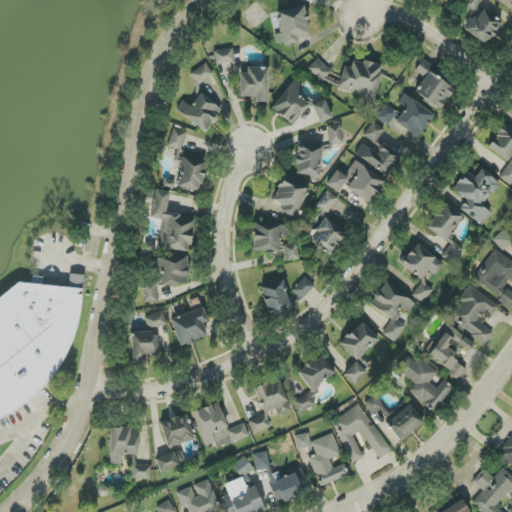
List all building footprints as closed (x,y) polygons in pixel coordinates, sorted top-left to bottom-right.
[(467,0),(463,8),(479,15),(481,10),(477,8),(481,0),(467,0)] [(278,11),(281,34),(274,35),(276,45),(298,42),(297,37),(309,35),(305,7),(278,11)] [(472,17),(464,32),(489,45),(501,21),(483,11),(478,20),(472,17)] [(214,51),(216,65),(235,62),(233,48),(214,51)] [(330,71),(317,59),(308,69),(321,81),(330,71)] [(353,59),(350,68),(344,67),(338,89),(374,99),(382,67),(353,59)] [(428,71),(432,66),(423,60),(415,72),(424,78),(414,93),(439,111),(454,89),(428,71)] [(188,75),(196,87),(214,75),(206,63),(188,75)] [(268,69),(240,69),(240,97),(256,98),(255,103),(267,103),(268,69)] [(303,86),(295,80),(272,108),(293,126),(310,105),(296,94),(303,86)] [(222,109),(199,94),(192,107),(182,101),(176,112),(207,132),(222,109)] [(398,103),(405,109),(395,122),(417,138),(434,115),(404,94),(398,103)] [(332,119),(325,100),(313,105),(319,123),(332,119)] [(388,126),(397,112),(385,105),(376,119),(388,126)] [(355,155),(387,176),(400,156),(377,141),(384,130),(372,122),(363,136),(375,145),(372,150),(362,144),(355,155)] [(343,144),(341,125),(327,126),(329,145),(343,144)] [(511,186),(511,184),(511,132),(502,125),(487,148),(509,162),(499,178),(511,186)] [(186,132),(172,129),(168,147),(176,149),(173,161),(182,163),(176,187),(199,192),(206,162),(181,156),(186,132)] [(294,174),(319,178),(323,147),(298,144),(294,174)] [(327,185),(340,194),(344,187),(369,204),(385,181),(355,161),(345,176),(336,170),(327,185)] [(482,226),(491,213),(482,207),(499,182),(480,170),(475,178),(466,172),(453,191),(466,200),(459,210),(482,226)] [(284,206),(281,211),(294,218),(309,188),(285,175),(272,200),(284,206)] [(163,186),(173,189),(175,182),(164,179),(163,186)] [(194,221),(179,219),(179,214),(166,213),(170,192),(154,190),(150,218),(162,220),(157,247),(189,252),(194,221)] [(327,214),(338,199),(327,191),(316,206),(327,214)] [(464,249),(448,237),(463,217),(444,203),(426,227),(450,245),(442,256),(453,265),(464,249)] [(309,242),(331,255),(346,232),(324,218),(309,242)] [(278,253),(279,235),(289,236),(290,226),(254,223),(252,251),(278,253)] [(492,240),(502,250),(511,241),(511,238),(503,230),(492,240)] [(154,244),(145,243),(144,255),(153,256),(154,244)] [(286,262),(299,259),(296,243),(283,246),(286,262)] [(412,296),(423,304),(434,289),(423,281),(429,271),(436,276),(444,264),(415,244),(401,264),(423,280),(412,296)] [(511,307),(511,292),(505,288),(511,277),(511,261),(494,249),(473,280),(511,307)] [(143,280),(144,303),(157,303),(157,285),(188,284),(188,255),(153,256),(153,269),(162,269),(162,279),(143,280)] [(314,287),(305,277),(292,290),(301,300),(314,287)] [(260,287),(269,317),(292,310),(283,280),(260,287)] [(392,320),(382,335),(395,342),(405,326),(396,320),(402,309),(409,314),(416,303),(384,282),(369,305),(392,320)] [(0,414),(44,391),(65,354),(74,293),(10,284),(0,292),(0,414)] [(499,307),(469,286),(458,301),(461,303),(449,319),(486,345),(494,333),(478,322),(486,311),(492,316),(499,307)] [(170,319),(180,347),(207,337),(203,324),(208,322),(203,308),(170,319)] [(145,316),(148,329),(166,326),(164,312),(145,316)] [(356,362),(378,340),(362,323),(339,344),(356,362)] [(474,342),(449,325),(427,356),(460,378),(466,369),(452,359),(461,346),(468,351),(474,342)] [(132,363),(145,362),(144,356),(158,356),(157,333),(131,334),(132,363)] [(335,375),(322,355),(297,371),(310,391),(293,402),(300,414),(321,401),(313,389),(335,375)] [(438,373),(420,358),(416,363),(406,356),(396,369),(415,384),(409,393),(434,413),(453,388),(444,380),(437,389),(429,383),(438,373)] [(366,372),(355,362),(344,375),(354,385),(366,372)] [(264,415),(249,420),(253,434),(275,426),(272,419),(290,412),(279,380),(255,388),(264,415)] [(364,403),(371,415),(383,409),(377,396),(364,403)] [(249,437),(244,424),(228,429),(219,403),(192,412),(204,447),(215,443),(216,448),(249,437)] [(391,450),(359,404),(329,424),(356,462),(364,456),(351,438),(360,432),(379,459),(391,450)] [(399,442),(424,423),(410,405),(385,423),(399,442)] [(160,422),(167,448),(194,440),(187,415),(160,422)] [(110,464),(121,465),(121,455),(137,456),(138,429),(111,428),(110,464)] [(320,486),(348,476),(344,465),(333,469),(330,459),(341,455),(333,434),(311,442),(307,433),(294,437),(299,451),(311,446),(314,455),(309,457),(320,486)] [(511,437),(510,437),(497,456),(511,466),(511,437)] [(156,459),(160,472),(185,464),(181,451),(156,459)] [(253,454),(255,470),(269,468),(267,452),(253,454)] [(252,483),(246,475),(254,469),(244,457),(232,466),(247,486),(252,483)] [(151,466),(132,465),(131,479),(151,479),(151,466)] [(298,481),(299,480),(296,473),(269,485),(278,505),(304,493),(298,481)] [(224,484),(228,495),(222,498),(227,511),(260,511),(264,511),(255,486),(246,489),(242,478),(224,484)] [(215,511),(220,510),(209,480),(193,486),(193,487),(177,493),(183,509),(187,507),(189,511),(215,511)] [(441,511),(468,511),(462,500),(441,511)] [(174,511),(170,501),(156,507),(158,511),(174,511)]
